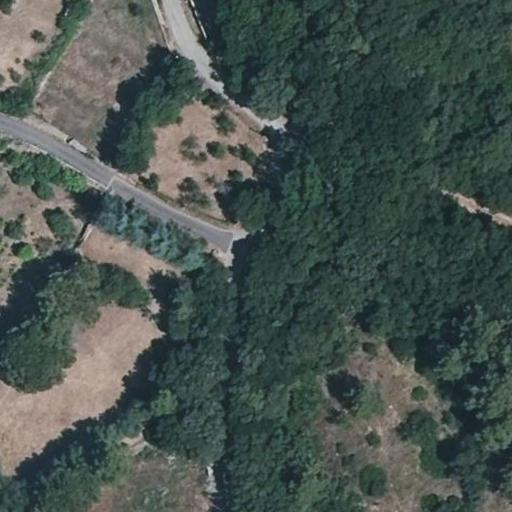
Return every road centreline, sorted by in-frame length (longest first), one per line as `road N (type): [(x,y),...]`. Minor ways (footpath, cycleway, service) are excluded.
road 1 (unclassified): [(169,0),(196,69),(272,135),(280,164),(276,200),(266,225),(244,246)]
road 2 (unclassified): [(244,246),(0,118)]
road 3 (unclassified): [(244,246),(224,436),(233,511)]
